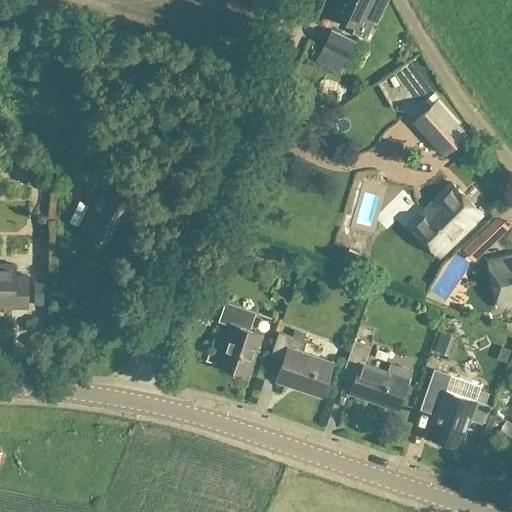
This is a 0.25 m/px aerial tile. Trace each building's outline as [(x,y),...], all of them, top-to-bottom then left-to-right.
[(336,0),(329,16),(353,28),(351,33),(364,39),(372,22),(363,18),(371,0),(336,0)] [(343,59),(352,43),(329,31),(320,48),(343,59)] [(414,124),(442,155),(463,136),(435,105),(414,124)] [(78,203),(68,224),(110,245),(119,227),(114,224),(117,218),(129,223),(154,172),(120,170),(109,193),(98,188),(89,208),(78,203)] [(438,257),(481,215),(450,184),(408,227),(438,257)] [(478,236),(489,248),(507,232),(496,220),(478,236)] [(478,236),(465,246),(475,258),(488,249),(478,236)] [(511,259),(487,265),(495,309),(511,305),(511,259)] [(0,309),(26,310),(26,278),(13,278),(14,267),(0,266),(0,309)] [(247,378),(261,337),(248,333),(254,314),(224,305),(218,324),(230,328),(217,368),(247,378)] [(321,398),(332,364),(303,354),(307,344),(278,334),(270,358),(283,362),(276,383),(321,398)] [(455,340),(440,335),(434,352),(448,358),(455,340)] [(397,413),(410,373),(390,367),(388,374),(364,366),(369,349),(353,344),(341,379),(354,383),(349,397),(397,413)] [(486,395),(478,392),(479,388),(433,373),(424,401),(438,405),(427,439),(444,444),(445,439),(461,444),(469,420),(480,424),(486,408),(482,407),(486,395)] [(511,446),(511,428),(489,412),(483,431),(510,450),(511,446)]
